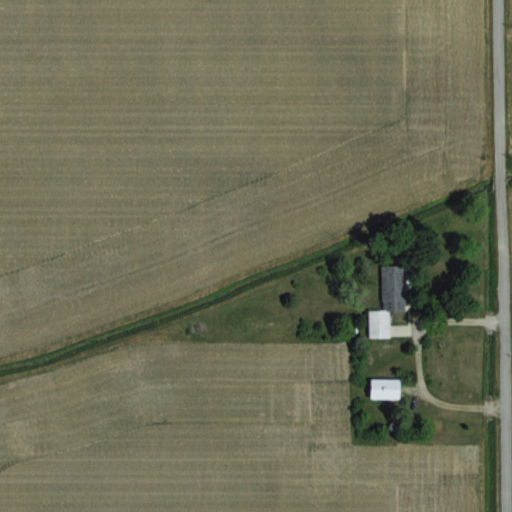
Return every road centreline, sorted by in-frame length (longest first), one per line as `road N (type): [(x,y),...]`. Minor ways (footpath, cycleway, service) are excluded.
road 1 (residential): [(503,511),(499,193)]
road 2 (residential): [(498,158),(496,0)]
